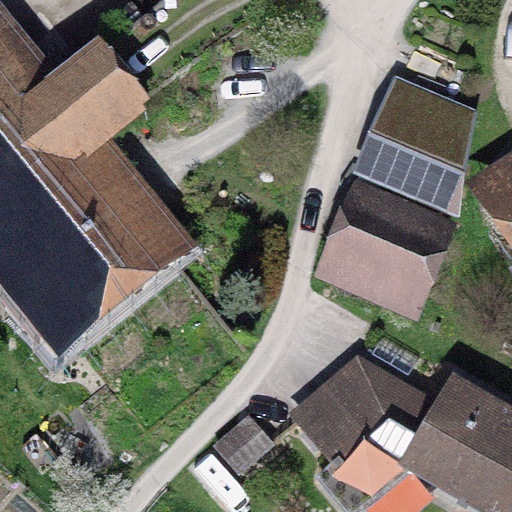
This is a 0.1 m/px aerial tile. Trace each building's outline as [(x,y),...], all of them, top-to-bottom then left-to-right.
[(2,0),(0,0),(0,305),(57,380),(206,264),(124,154),(177,115),(118,48),(69,91),(2,0)] [(377,171),(456,196),(470,153),(437,142),(457,77),(412,62),(377,171)] [(348,272),(427,296),(456,196),(377,171),(348,272)] [(511,225),(511,190),(496,200),(511,225)] [(308,427),(366,502),(413,466),(454,482),(502,511),(511,511),(511,427),(459,399),(440,433),(368,405),(355,391),(308,427)] [(253,422),(217,453),(236,475),(272,445),(253,422)]
